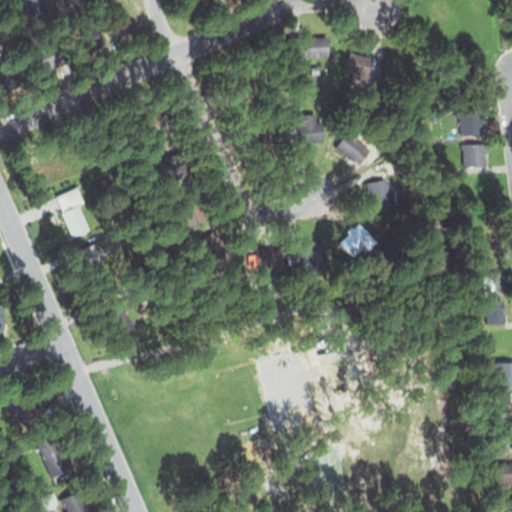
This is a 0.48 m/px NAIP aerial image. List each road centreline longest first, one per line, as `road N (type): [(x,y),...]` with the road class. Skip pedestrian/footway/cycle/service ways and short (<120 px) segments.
road 1 (residential): [(0,129),(294,2),(380,9)]
road 2 (residential): [(131,511),(0,194)]
road 3 (residential): [(173,55),(251,208),(289,209),(310,196)]
